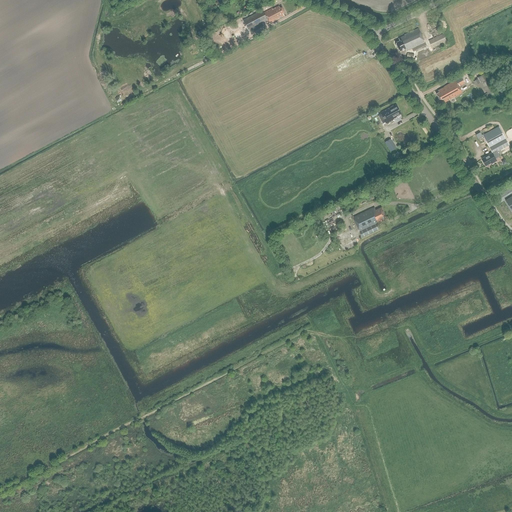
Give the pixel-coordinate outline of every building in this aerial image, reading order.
[(280,9),(279,6),(273,9),(272,8),(264,13),(263,10),(243,21),(248,30),(267,20),(270,24),(284,16),(283,13),(284,12),(282,8),(280,9)] [(405,49),(407,51),(408,54),(413,52),(427,46),(425,43),(418,29),(405,35),(405,36),(398,39),(400,41),(395,43),(399,51),(405,49)] [(443,34),(433,39),(429,41),(432,49),(433,49),(434,53),(449,46),(443,34)] [(478,55),(482,66),(489,64),(486,53),(480,55),(480,54),(478,55)] [(474,81),(477,88),(479,90),(482,88),(486,96),(495,91),(494,89),(485,75),(474,81)] [(465,83),(461,77),(444,87),(444,88),(438,91),(439,93),(436,94),(441,102),(443,101),(444,103),(462,93),(459,87),(465,83)] [(401,114),(396,105),(393,107),(392,106),(390,108),(380,113),(386,124),(394,119),(393,119),(396,117),(396,116),(401,114)] [(373,130),(379,126),(374,118),(368,121),(373,130)] [(497,158),(511,150),(511,147),(510,143),(506,146),(503,141),(505,139),(499,127),(483,135),(492,153),(492,154),(482,159),(485,166),(491,163),(491,164),(496,161),(495,159),(497,158)] [(391,139),(385,142),(391,152),(396,148),(391,139)] [(374,207),(352,218),(362,237),(380,229),(377,223),(382,221),(381,220),(386,218),(381,208),(376,210),(374,207)] [(393,213),(395,217),(405,212),(403,208),(393,213)]
